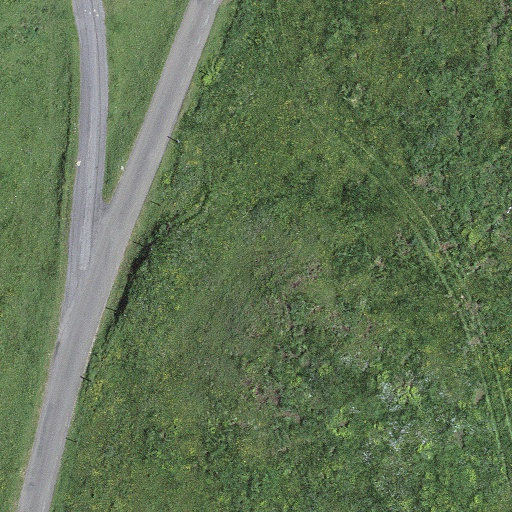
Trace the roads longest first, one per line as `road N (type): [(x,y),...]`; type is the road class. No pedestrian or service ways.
road 1 (unclassified): [(207,0),(82,324),(34,511)]
road 2 (track): [(82,324),(95,93),(88,0)]
